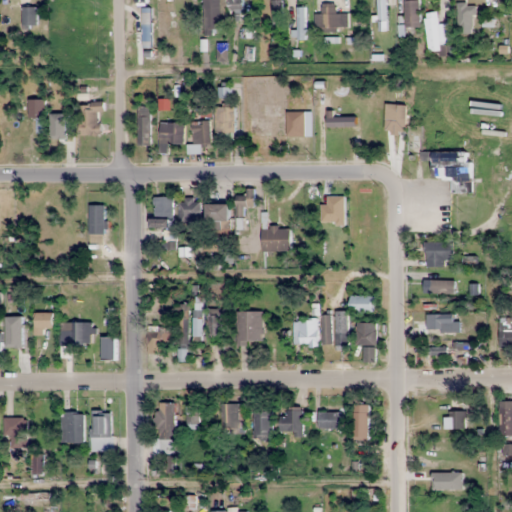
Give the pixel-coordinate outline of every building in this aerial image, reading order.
[(170,0),(170,7),(188,9),(189,0),(170,0)] [(203,0),(204,34),(213,34),(213,28),(223,28),(222,0),(203,0)] [(242,10),(241,0),(227,0),(228,10),(242,10)] [(271,0),(272,27),(282,27),(282,0),(271,0)] [(405,0),(405,26),(420,26),(419,0),(405,0)] [(476,35),(474,0),(456,0),(457,35),(476,35)] [(348,27),(348,13),(336,13),(336,3),(321,3),(322,13),(314,13),(315,28),(348,27)] [(37,6),(22,6),(22,26),(37,26),(37,6)] [(297,7),(297,39),(305,39),(305,7),(297,7)] [(453,55),(450,23),(439,24),(438,11),(425,12),(429,56),(453,55)] [(228,43),(217,43),(217,60),(228,60),(228,43)] [(80,103),(80,135),(100,135),(100,112),(104,112),(104,103),(80,103)] [(235,131),(235,104),(216,104),(216,131),(235,131)] [(138,105),(138,146),(152,146),(152,105),(138,105)] [(193,146),(210,146),(210,121),(193,121),(193,146)] [(160,123),(160,145),(183,145),(183,123),(160,123)] [(69,130),(60,130),(60,150),(69,150),(69,130)] [(470,151),(432,152),(432,179),(451,178),(452,193),(471,193),(470,151)] [(248,195),(236,195),(236,215),(245,215),(245,205),(254,205),(254,192),(248,192),(248,195)] [(174,196),(153,196),(153,228),(174,228),(174,196)] [(196,223),(196,198),(179,198),(179,223),(196,223)] [(208,204),(208,225),(230,225),(230,204),(208,204)] [(89,242),(105,242),(105,205),(89,205),(89,242)] [(341,254),(341,217),(322,217),(322,254),(341,254)] [(291,251),(291,226),(262,226),(262,251),(291,251)] [(453,242),(426,242),(426,265),(453,265),(453,242)] [(429,294),(455,294),(455,280),(429,280),(429,294)] [(374,296),(355,296),(355,312),(374,312),(374,296)] [(203,304),(194,304),(194,336),(203,336),(203,304)] [(190,305),(179,305),(179,348),(190,348),(190,305)] [(221,308),(209,308),(209,336),(221,336),(221,308)] [(262,311),(237,311),(237,346),(262,346),(262,311)] [(348,349),(348,311),(336,311),(336,349),(348,349)] [(35,334),(53,334),(53,312),(35,312),(35,334)] [(454,313),(427,313),(427,330),(454,330),(454,313)] [(332,315),(322,315),(322,343),(332,343),(332,315)] [(511,318),(500,318),(500,346),(511,345),(511,318)] [(317,346),(316,319),(297,320),(298,346),(317,346)] [(71,344),(94,344),(94,322),(71,322),(71,344)] [(376,345),(376,322),(357,322),(357,345),(376,345)] [(147,327),(147,350),(171,350),(171,327),(147,327)] [(26,357),(27,334),(6,333),(5,357),(26,357)] [(272,334),(273,351),(288,350),(287,333),(272,334)] [(116,337),(102,337),(102,360),(116,360),(116,337)] [(364,348),(364,361),(374,361),(374,348),(364,348)] [(511,400),(500,401),(500,436),(511,435),(511,400)] [(174,402),(160,402),(160,452),(174,452),(174,402)] [(222,428),(241,428),(241,403),(222,404),(222,428)] [(369,438),(369,404),(354,404),(354,438),(369,438)] [(303,433),(303,409),(287,409),(287,416),(280,416),(280,433),(303,433)] [(254,411),(254,437),(273,437),(273,411),(254,411)] [(466,428),(466,411),(446,411),(446,428),(466,428)] [(83,442),(83,412),(61,412),(61,442),(83,442)] [(111,412),(91,412),(91,450),(111,450),(111,412)] [(344,412),(319,412),(319,428),(344,428),(344,412)] [(4,436),(12,436),(12,447),(26,447),(26,417),(4,417),(4,436)] [(454,465),(434,465),(434,483),(454,483),(454,465)] [(448,511),(448,498),(429,498),(428,511),(448,511)]
